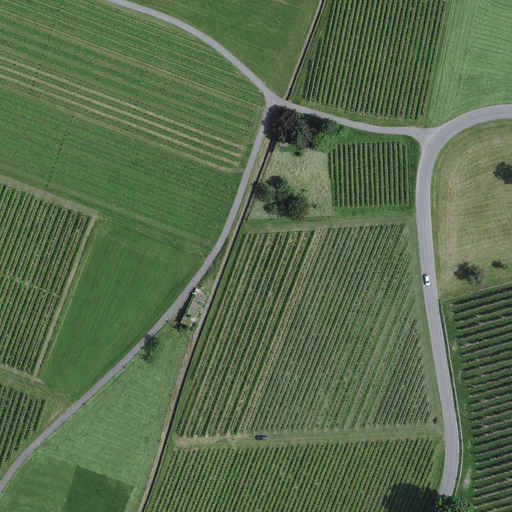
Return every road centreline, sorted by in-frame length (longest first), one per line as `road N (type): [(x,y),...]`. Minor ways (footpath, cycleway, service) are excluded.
road 1 (track): [(0,488),(14,465),(143,344),(221,246),(271,98)]
road 2 (unclassified): [(438,511),(451,438),(422,202),(435,138)]
road 3 (residential): [(435,138),(375,130),(271,98),(191,28),(114,0)]
